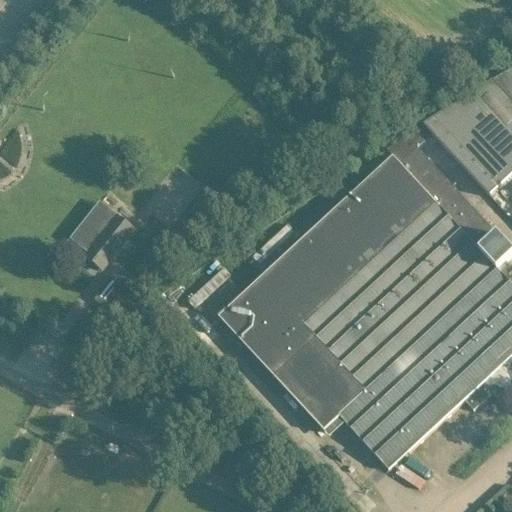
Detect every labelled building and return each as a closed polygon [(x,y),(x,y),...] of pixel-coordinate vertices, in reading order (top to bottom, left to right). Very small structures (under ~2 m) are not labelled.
[(511,74),(494,85),(511,104),(511,74)] [(435,121),(424,128),(489,199),(499,191),(511,178),(511,104),(494,85),(435,121)] [(394,161),(220,321),(326,434),(341,420),(390,473),(465,404),(474,413),(492,396),(500,404),(511,392),(511,252),(407,139),(387,152),(394,161)] [(114,215),(81,257),(102,273),(135,232),(114,215)] [(97,298),(94,302),(105,311),(123,287),(115,281),(101,300),(97,298)]
